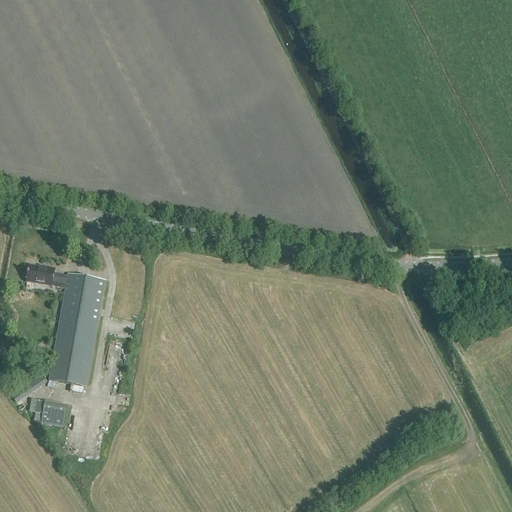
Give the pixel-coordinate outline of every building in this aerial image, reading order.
[(46,270),(30,267),(27,283),(65,290),(48,381),(86,388),(106,282),(68,275),(68,277),(54,274),(55,269),(46,268),(46,270)] [(129,322),(131,311),(119,308),(121,301),(114,299),(110,318),(129,322)] [(122,323),(121,338),(133,339),(134,324),(122,323)] [(107,355),(126,356),(127,343),(108,341),(107,355)] [(16,404),(46,383),(41,375),(11,396),(16,404)] [(64,429),(67,408),(45,404),(42,425),(64,429)] [(71,459),(72,442),(65,442),(64,459),(71,459)] [(74,459),(80,461),(85,445),(79,443),(74,459)]
